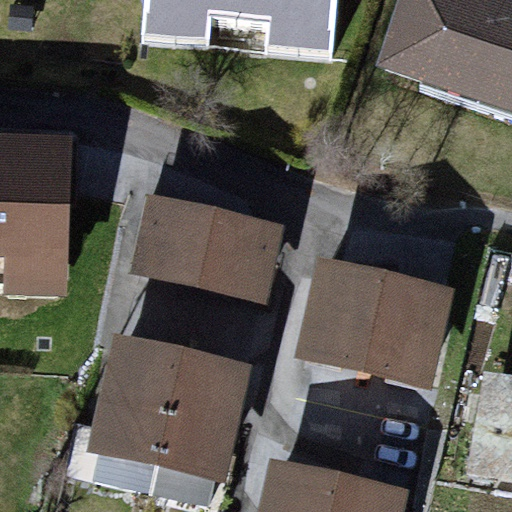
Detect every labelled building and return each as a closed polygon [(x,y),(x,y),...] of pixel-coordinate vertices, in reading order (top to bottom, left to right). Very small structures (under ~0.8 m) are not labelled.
[(334,0),(150,0),(146,40),(220,48),(223,23),(268,28),(265,51),(328,57),(334,0)] [(511,10),(477,0),(392,0),(376,54),(511,96),(511,10)] [(63,156),(0,154),(0,289),(60,291),(63,156)] [(150,210),(138,272),(255,295),(267,233),(150,210)] [(313,273),(299,353),(427,376),(441,296),(313,273)] [(99,454),(154,466),(178,356),(123,344),(99,454)] [(178,356),(154,466),(218,480),(243,371),(178,356)] [(511,384),(478,379),(464,472),(511,479),(511,384)] [(327,511),(336,476),(271,462),(259,511),(327,511)] [(336,476),(327,511),(399,511),(404,491),(336,476)]
